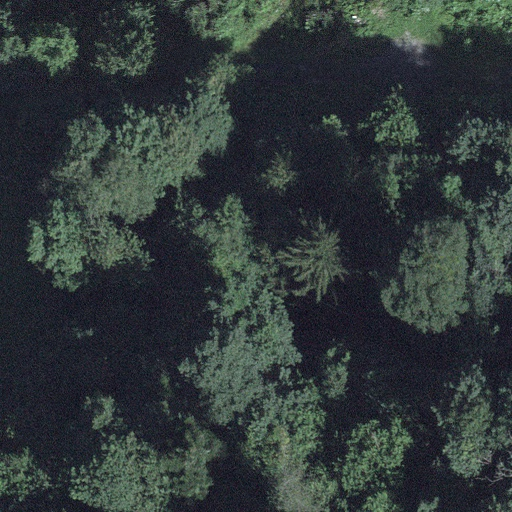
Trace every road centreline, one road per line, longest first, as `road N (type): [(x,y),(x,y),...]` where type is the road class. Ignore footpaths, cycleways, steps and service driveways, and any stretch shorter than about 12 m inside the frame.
road 1 (track): [(0,81),(401,69),(408,97),(381,120),(209,212),(18,405),(0,413)]
road 2 (trunk): [(463,0),(437,511)]
